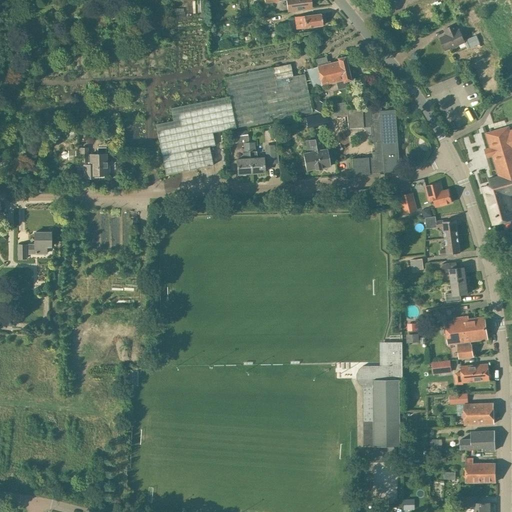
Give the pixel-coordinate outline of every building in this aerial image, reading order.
[(310,0),(286,0),(288,10),(311,7),(310,0)] [(321,14),(304,16),(294,17),(296,29),(305,27),(322,25),(321,14)] [(291,34),(289,23),(276,25),(278,37),(291,34)] [(459,45),(465,42),(459,30),(458,30),(456,24),(443,29),(446,36),(440,38),(445,50),(453,47),(453,48),(459,46),(459,45)] [(346,81),(351,80),(345,56),(337,58),(338,60),(317,66),(317,67),(307,70),(313,88),(321,86),(336,82),(338,90),(347,87),(346,81)] [(290,64),(225,77),(230,102),(177,113),(180,125),(156,130),(165,174),(213,165),(209,146),(215,145),(212,132),(313,112),(304,74),(293,76),(290,64)] [(347,110),(326,113),(328,119),(347,116),(348,128),(370,127),(372,126),(373,136),(370,136),(371,142),(374,142),(374,152),(372,152),(372,158),(368,158),(352,159),(353,175),(369,174),(369,173),(379,172),(380,174),(383,174),(383,172),(399,171),(394,110),(381,111),(381,104),(361,107),(362,108),(347,110)] [(326,113),(305,117),(307,124),(312,123),(312,122),(328,119),(326,113)] [(511,139),(509,130),(508,127),(486,134),(499,176),(492,178),(494,184),(483,187),(489,207),(510,201),(509,196),(511,194),(511,139)] [(250,158),(249,142),(248,142),(247,131),(230,133),(231,143),(243,142),(244,152),(242,152),(242,158),(236,159),(237,174),(251,174),(250,158)] [(308,140),(310,152),(303,153),(306,170),(330,166),(327,148),(323,149),(321,138),(308,140)] [(256,151),(255,151),(254,142),(249,142),(250,158),(251,174),(265,173),(264,157),(257,157),(256,151)] [(265,145),(266,165),(275,164),(278,164),(277,151),(275,151),(274,144),(265,145)] [(106,154),(90,154),(88,154),(88,147),(80,147),(80,162),(84,162),(85,165),(83,165),(83,175),(86,178),(96,178),(96,175),(106,175),(106,154)] [(440,183),(434,184),(426,187),(429,200),(434,199),(436,206),(452,202),(448,190),(442,191),(440,183)] [(413,192),(399,196),(403,214),(417,211),(413,192)] [(511,206),(510,201),(489,207),(494,224),(502,222),(503,223),(505,225),(511,223),(511,221),(511,206)] [(456,220),(443,222),(443,221),(436,221),(436,216),(425,218),(426,229),(437,227),(444,227),(445,239),(458,237),(456,220)] [(34,232),(34,244),(27,244),(28,254),(34,253),(46,253),(46,247),(51,247),(50,232),(34,232)] [(445,239),(447,249),(440,250),(441,257),(448,256),(448,254),(460,252),(458,237),(445,239)] [(27,259),(26,244),(18,244),(18,259),(27,259)] [(423,269),(422,258),(410,260),(412,270),(423,269)] [(464,267),(457,268),(456,262),(441,264),(443,273),(450,272),(451,281),(466,279),(464,267)] [(451,281),(452,293),(445,294),(447,302),(461,300),(460,295),(468,294),(466,279),(451,281)] [(471,344),(471,341),(488,339),(485,317),(445,322),(448,344),(457,343),(457,346),(459,359),(473,357),(472,344),(471,344)] [(426,329),(426,318),(417,318),(417,323),(408,323),(408,331),(417,331),(417,330),(426,329)] [(406,343),(419,342),(418,333),(416,334),(416,331),(409,331),(409,334),(406,334),(406,343)] [(388,350),(388,366),(362,366),(359,369),(357,374),(357,379),(359,383),(363,387),(364,446),(373,446),(384,446),(394,446),(400,446),(399,380),(403,380),(402,342),(387,342),(388,350)] [(445,361),(432,362),(433,374),(446,372),(445,361)] [(491,378),(491,375),(489,374),(488,364),(461,366),(461,372),(455,373),(456,384),(463,383),(463,382),(489,380),(489,379),(491,378)] [(493,403),(468,404),(467,393),(450,394),(450,404),(457,404),(464,404),(464,416),(464,425),(494,423),(493,403)] [(471,439),(461,439),(460,439),(461,449),(483,449),(483,451),(495,451),(494,431),(471,432),(471,439)] [(466,474),(495,473),(495,464),(473,464),(473,458),(466,459),(466,474)] [(495,473),(466,474),(466,482),(495,482),(495,473)] [(489,511),(490,503),(478,503),(477,496),(471,496),(459,497),(459,510),(463,510),(463,511),(489,511)]
